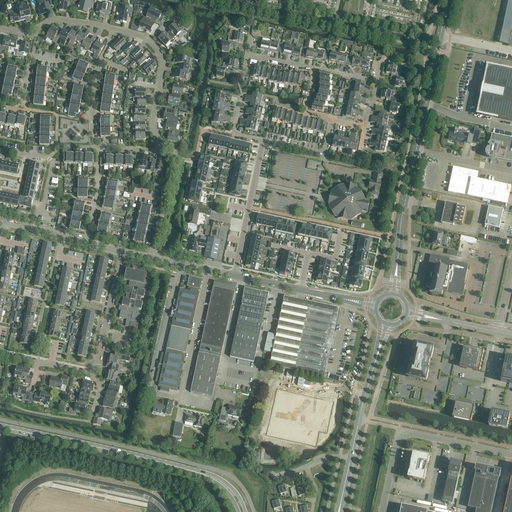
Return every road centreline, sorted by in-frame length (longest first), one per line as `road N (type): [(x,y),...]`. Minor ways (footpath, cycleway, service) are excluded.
road 1 (secondary): [(397,263),(439,36)]
road 2 (unclassified): [(241,278),(223,364),(255,371),(277,285)]
road 3 (primary): [(201,473),(0,427)]
road 4 (unclassified): [(180,397),(151,392),(180,264)]
road 5 (residential): [(258,435),(270,379),(365,393)]
road 6 (residential): [(161,143),(152,123),(160,54),(139,35),(111,29)]
road 7 (residential): [(263,140),(234,276)]
road 8 (unclassified): [(180,397),(208,270)]
road 9 (residential): [(122,251),(93,372)]
road 10 (residential): [(151,258),(173,157),(161,143)]
road 11 (residential): [(94,147),(90,109),(111,29)]
